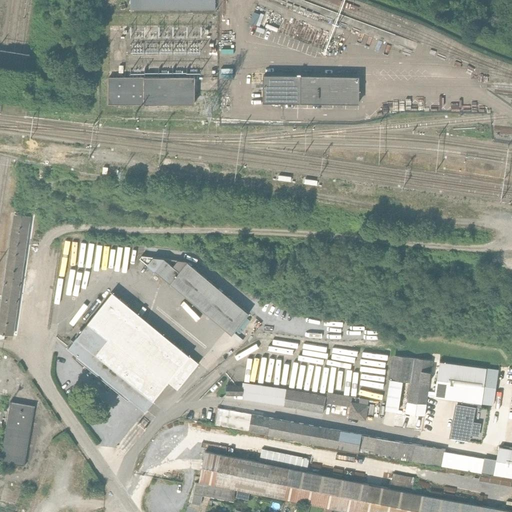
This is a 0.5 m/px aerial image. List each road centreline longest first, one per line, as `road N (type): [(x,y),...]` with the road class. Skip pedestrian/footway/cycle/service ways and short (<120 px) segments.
road 1 (track): [(497,233),(491,248),(475,253),(219,232),(59,231),(39,249),(35,307)]
road 2 (unknown): [(165,414),(233,404),(434,442)]
road 3 (unknown): [(222,341),(117,273),(92,287),(43,351)]
road 4 (unclassified): [(132,511),(47,391),(31,350)]
road 5 (unknown): [(165,414),(244,312),(278,327)]
